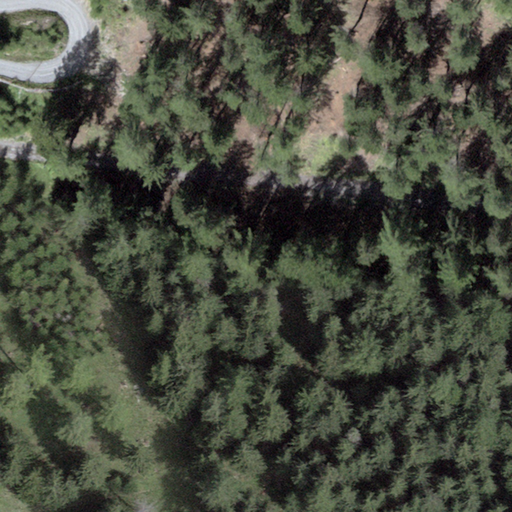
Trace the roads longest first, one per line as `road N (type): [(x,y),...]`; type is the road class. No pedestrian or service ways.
road 1 (track): [(511,214),(0,148)]
road 2 (track): [(0,67),(43,72),(74,58),(80,27),(46,0)]
